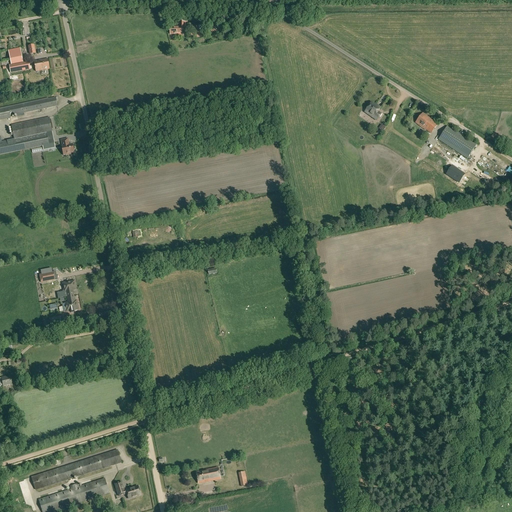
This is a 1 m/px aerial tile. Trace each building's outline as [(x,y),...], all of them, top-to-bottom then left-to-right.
[(169,27),(170,34),(185,34),(185,22),(178,22),(178,27),(169,27)] [(20,49),(8,51),(11,65),(23,62),(20,49)] [(49,69),(48,59),(34,62),(36,71),(49,69)] [(29,61),(23,62),(11,65),(9,65),(10,73),(30,69),(29,61)] [(56,98),(8,108),(10,116),(57,106),(56,98)] [(378,119),(381,114),(378,112),(380,108),(376,105),(375,105),(371,103),(366,110),(378,119)] [(8,108),(0,109),(0,120),(11,118),(10,116),(8,108)] [(431,133),(438,125),(423,113),(415,123),(425,130),(426,130),(431,133)] [(49,117),(11,125),(14,140),(47,133),(53,132),(49,117)] [(453,150),(462,137),(447,127),(438,140),(453,150)] [(48,140),(47,133),(14,140),(17,152),(44,146),(48,145),(49,145),(48,140)] [(71,154),(71,153),(74,152),(74,151),(75,149),(74,147),(73,146),(73,145),(70,145),(68,139),(62,140),(63,147),(62,147),(64,155),(71,154)] [(14,140),(0,143),(0,155),(17,152),(14,140)] [(449,161),(452,155),(436,144),(433,149),(449,161)] [(430,154),(428,158),(446,169),(448,166),(430,154)] [(465,174),(453,166),(447,174),(459,182),(465,174)] [(54,280),(53,272),(40,275),(41,283),(54,280)] [(64,288),(64,292),(70,291),(71,293),(73,292),(73,290),(76,290),(74,282),(74,281),(64,283),(65,287),(64,288)] [(77,304),(75,304),(73,292),(71,293),(70,291),(64,292),(65,292),(66,292),(68,303),(64,303),(65,304),(62,305),(64,312),(66,312),(70,311),(70,312),(74,312),(74,310),(78,310),(77,304)] [(51,326),(62,324),(60,317),(49,319),(51,326)] [(0,386),(1,386),(0,386),(2,385),(3,386),(11,384),(10,377),(5,378),(5,377),(1,378),(1,379),(0,378),(0,386)] [(118,450),(32,477),(36,490),(122,463),(118,450)] [(198,484),(221,480),(218,467),(195,472),(198,484)] [(41,499),(38,500),(42,511),(51,511),(110,493),(105,478),(79,487),(78,484),(70,487),(71,489),(48,496),(47,494),(40,497),(41,499)] [(124,481),(126,489),(134,487),(132,479),(124,481)] [(141,495),(138,486),(124,491),(122,482),(115,484),(119,496),(127,494),(129,499),(141,495)]
